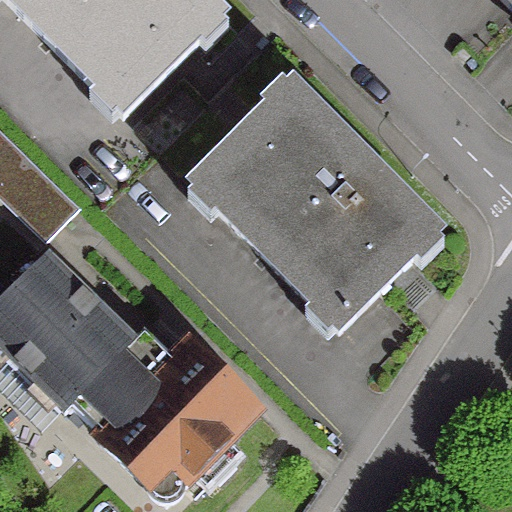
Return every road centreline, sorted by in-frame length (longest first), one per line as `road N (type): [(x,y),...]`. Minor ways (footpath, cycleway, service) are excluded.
road 1 (residential): [(511,205),(306,0)]
road 2 (residential): [(374,511),(511,294)]
